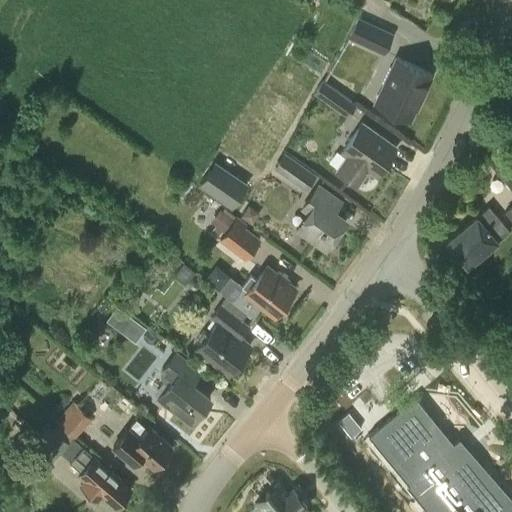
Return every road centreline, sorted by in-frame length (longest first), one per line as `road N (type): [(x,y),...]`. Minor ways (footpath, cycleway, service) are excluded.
road 1 (residential): [(392,248),(452,143),(511,5)]
road 2 (residential): [(258,422),(392,248)]
road 3 (residential): [(392,248),(511,394)]
road 4 (residential): [(348,511),(258,422)]
